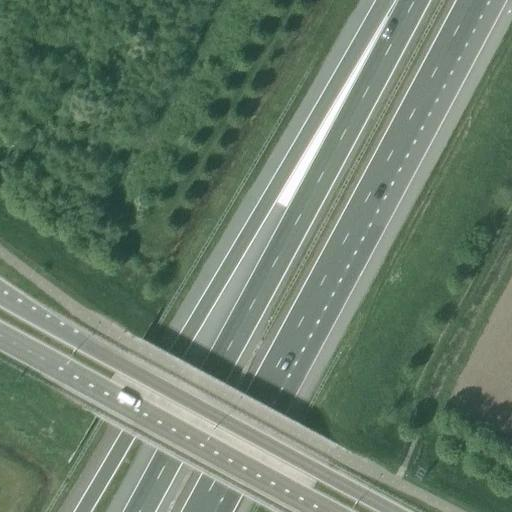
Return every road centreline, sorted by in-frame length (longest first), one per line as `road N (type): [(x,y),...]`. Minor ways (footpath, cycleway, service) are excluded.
road 1 (motorway): [(408,0),(292,156),(82,511)]
road 2 (motorway): [(412,0),(135,511)]
road 3 (motorway): [(199,511),(471,0)]
road 4 (secondary): [(391,511),(0,296)]
road 5 (secondary): [(0,337),(324,511)]
road 6 (track): [(238,0),(130,198)]
